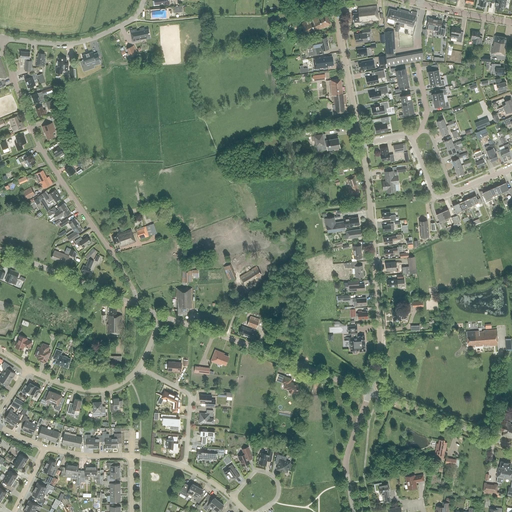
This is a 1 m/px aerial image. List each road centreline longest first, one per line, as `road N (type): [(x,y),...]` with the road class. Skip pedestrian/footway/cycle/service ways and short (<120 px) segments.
road 1 (residential): [(137,305),(29,128),(0,45)]
road 2 (unclassified): [(369,392),(379,335),(361,143)]
road 3 (unclassified): [(369,392),(160,315)]
road 4 (residential): [(0,37),(88,40),(129,21),(143,0)]
road 5 (unclassified): [(511,446),(369,392)]
road 6 (unclassified): [(137,305),(0,249)]
road 7 (unclassified): [(361,143),(341,42),(343,0)]
road 8 (residential): [(183,466),(190,398),(139,368)]
road 9 (unclassified): [(353,511),(347,454),(369,392)]
road 10 (residential): [(139,368),(117,385),(92,390),(27,369)]
